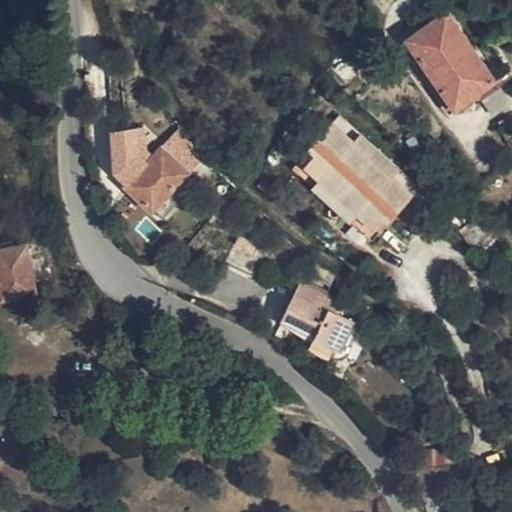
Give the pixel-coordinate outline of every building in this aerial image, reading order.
[(447,10),(407,37),(456,108),(496,80),(447,10)] [(483,97),(496,116),(511,105),(511,92),(505,82),(483,97)] [(342,117),(299,164),(318,181),(310,189),(370,244),(420,188),(342,117)] [(163,148),(127,185),(152,210),(188,173),(163,148)] [(273,250),(239,233),(225,262),(260,278),(273,250)] [(37,291),(27,242),(0,248),(0,279),(4,298),(37,291)] [(355,321),(296,291),(283,319),(342,349),(355,321)]
